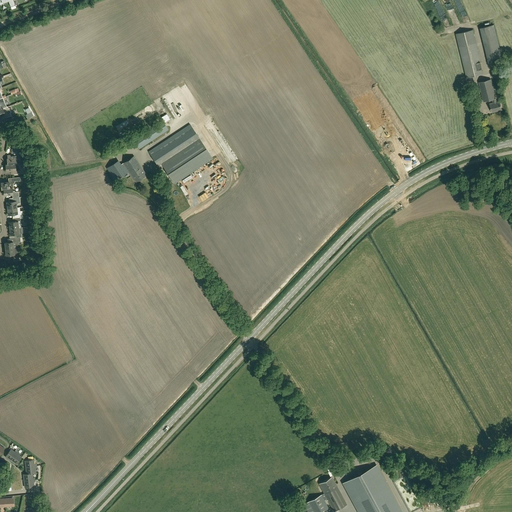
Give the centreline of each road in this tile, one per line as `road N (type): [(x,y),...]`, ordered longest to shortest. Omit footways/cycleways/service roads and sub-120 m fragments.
road 1 (secondary): [(249,338),(397,190),(443,164),(511,143)]
road 2 (secondary): [(84,511),(249,338)]
road 3 (unclassified): [(249,338),(140,156)]
